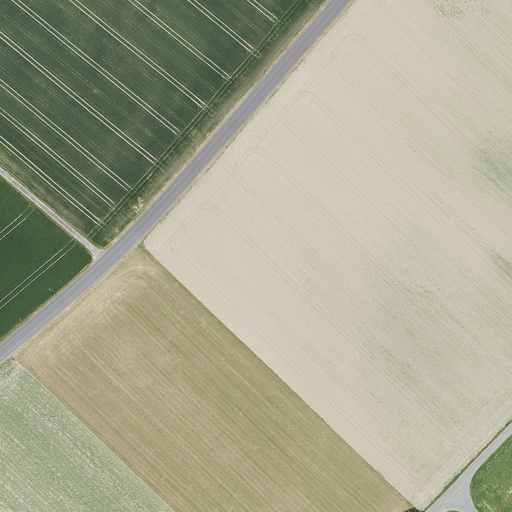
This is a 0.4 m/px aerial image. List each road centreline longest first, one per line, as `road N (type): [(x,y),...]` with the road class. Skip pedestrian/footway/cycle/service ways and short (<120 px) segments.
road 1 (tertiary): [(341,0),(107,262),(0,353)]
road 2 (track): [(0,170),(107,262)]
